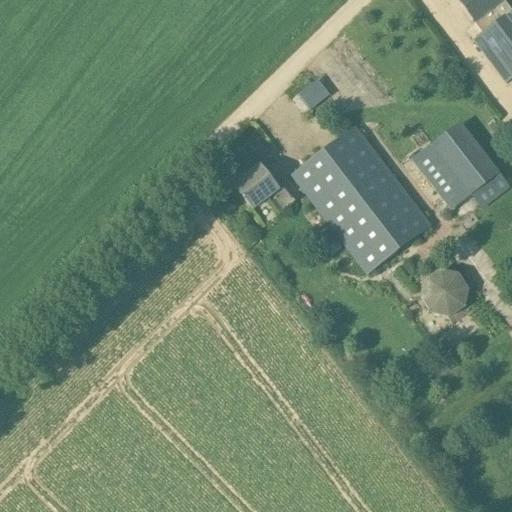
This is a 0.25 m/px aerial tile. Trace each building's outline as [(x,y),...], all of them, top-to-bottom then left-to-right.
[(459,0),(476,23),(478,21),(485,31),(472,40),(473,40),(506,85),(507,85),(511,81),(511,9),(505,0),(459,0)] [(296,94),(308,110),(329,94),(317,78),(296,94)] [(462,128),(415,164),(443,201),(451,211),(471,196),(482,211),(509,191),(462,128)] [(355,129),(293,176),(355,258),(350,263),(362,279),(367,274),(430,228),(355,129)] [(260,167),(235,186),(254,210),(268,199),(280,215),(296,204),(282,185),(277,189),(260,167)] [(425,280),(421,299),(431,315),(449,319),(465,309),(469,291),(459,275),(441,271),(425,280)]
